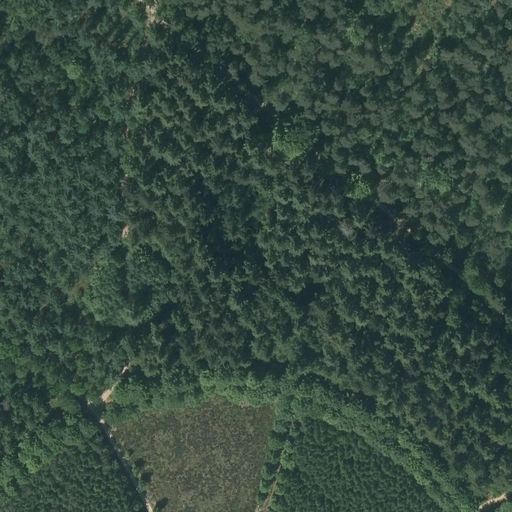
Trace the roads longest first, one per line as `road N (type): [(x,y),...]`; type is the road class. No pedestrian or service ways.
road 1 (track): [(142,0),(511,321)]
road 2 (track): [(470,511),(394,427),(296,382),(208,375),(97,401)]
road 3 (track): [(157,0),(124,122),(124,369),(97,401)]
road 4 (track): [(154,511),(97,401),(0,347)]
road 5 (track): [(263,511),(296,382)]
road 6 (track): [(97,401),(11,456),(0,476)]
